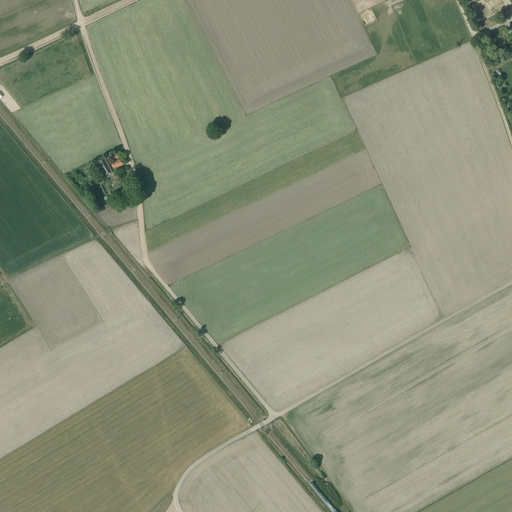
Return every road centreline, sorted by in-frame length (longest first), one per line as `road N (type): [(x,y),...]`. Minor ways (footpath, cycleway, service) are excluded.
road 1 (unclassified): [(511,283),(274,416)]
road 2 (track): [(81,23),(131,159),(149,267)]
road 3 (unclassified): [(274,416),(149,267)]
road 4 (track): [(511,145),(455,0)]
road 5 (unclassified): [(176,502),(190,467),(274,416)]
road 6 (track): [(281,413),(350,511)]
